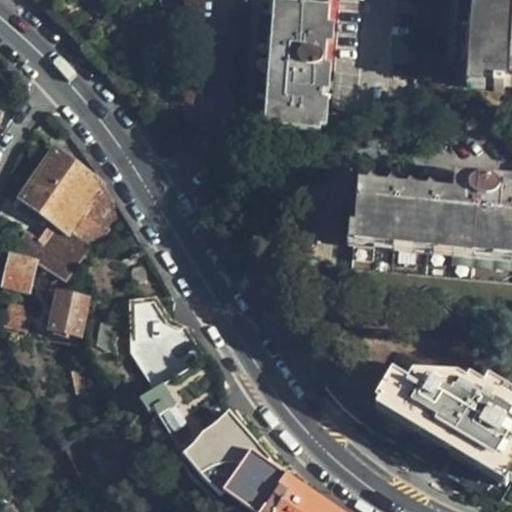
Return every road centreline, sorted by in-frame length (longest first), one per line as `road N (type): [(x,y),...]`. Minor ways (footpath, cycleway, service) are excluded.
road 1 (tertiary): [(411,511),(315,443),(255,365),(114,140),(62,75),(0,17)]
road 2 (unknown): [(62,75),(0,204)]
